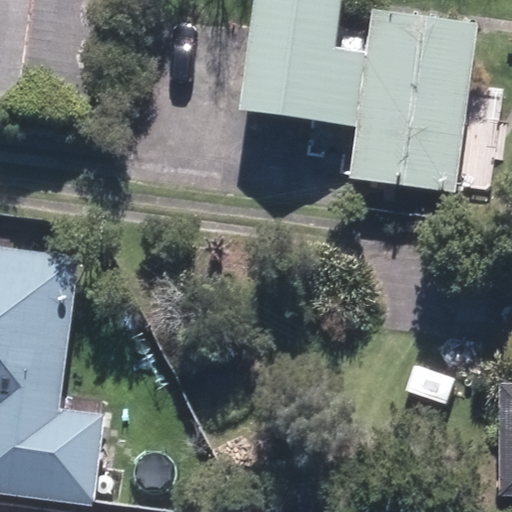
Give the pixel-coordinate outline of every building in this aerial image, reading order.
[(0,0),(0,109),(85,120),(99,0),(0,0)] [(337,0),(248,0),(235,119),(354,133),(348,186),(456,198),(475,27),(367,15),(363,56),(331,53),(337,0)] [(511,247),(506,246),(498,296),(511,298),(511,247)] [(0,498),(92,511),(105,413),(64,408),(83,261),(0,250),(0,498)] [(511,387),(493,388),(494,502),(511,502),(511,387)]
